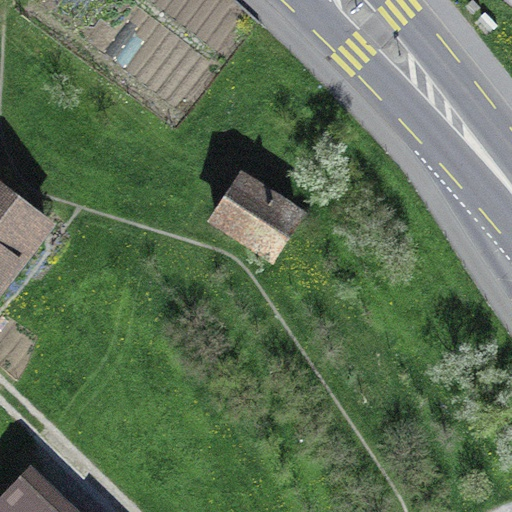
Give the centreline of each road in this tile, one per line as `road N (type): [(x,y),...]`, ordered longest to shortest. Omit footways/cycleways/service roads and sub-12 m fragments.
road 1 (primary): [(346,0),(511,190)]
road 2 (track): [(0,396),(119,511)]
